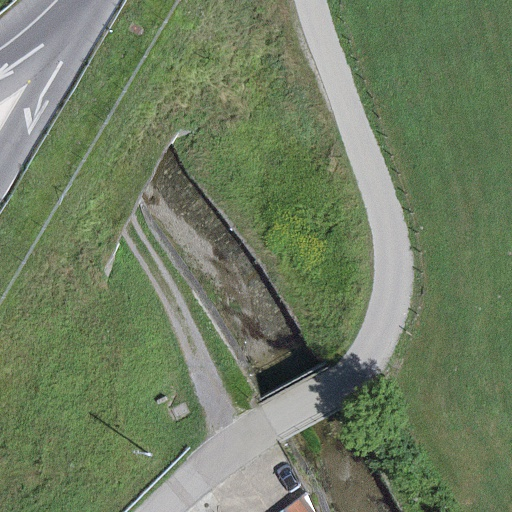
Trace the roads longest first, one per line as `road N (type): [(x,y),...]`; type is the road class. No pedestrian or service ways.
road 1 (unclassified): [(308,0),(385,227),(389,278),(380,331),(354,375),(237,439),(164,511)]
road 2 (track): [(237,439),(128,225),(0,88)]
road 3 (motorway): [(90,0),(0,159)]
